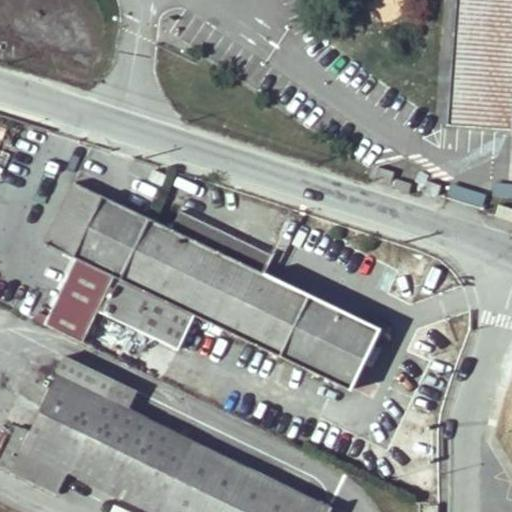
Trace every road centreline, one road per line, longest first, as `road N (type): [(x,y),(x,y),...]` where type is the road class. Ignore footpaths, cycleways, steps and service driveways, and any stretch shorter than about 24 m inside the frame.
road 1 (unclassified): [(511,250),(456,223),(0,79)]
road 2 (unclassified): [(511,289),(462,424),(459,511)]
road 3 (unknown): [(89,108),(20,210),(0,217)]
